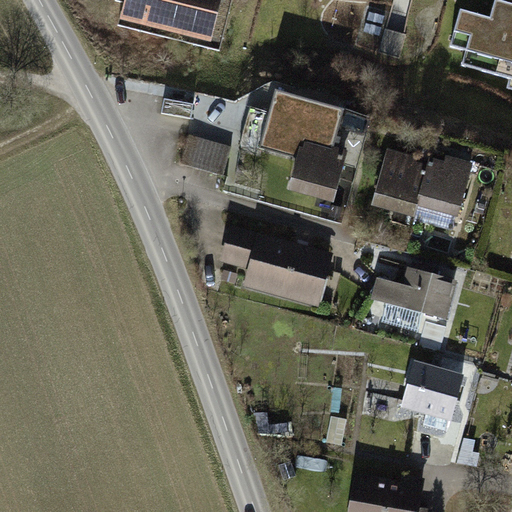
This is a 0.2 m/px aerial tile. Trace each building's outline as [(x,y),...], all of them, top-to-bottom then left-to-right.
[(117,0),(117,2),(125,4),(120,26),(222,51),(234,0),(117,0)] [(511,4),(497,0),(492,19),(462,10),(451,47),(487,57),(483,71),(511,79),(511,4)] [(277,90),(267,125),(316,138),(315,144),(334,149),(345,109),(277,90)] [(195,105),(166,100),(163,115),(193,119),(195,105)] [(346,153),(334,149),(315,144),(316,138),(267,125),(260,148),(301,160),(294,185),(334,196),(346,153)] [(208,139),(192,136),(184,165),(199,169),(208,139)] [(222,143),(208,139),(199,169),(214,173),(222,143)] [(233,147),(222,143),(214,173),(225,176),(233,147)] [(420,203),(429,168),(389,157),(377,202),(417,213),(420,203)] [(471,171),(432,160),(429,168),(420,203),(459,213),(471,171)] [(330,257),(233,229),(225,260),(255,269),(250,284),(312,302),(319,278),(324,279),(330,257)] [(431,272),(413,267),(408,288),(386,283),(381,301),(446,318),(455,283),(430,276),(431,272)] [(464,378),(416,365),(405,405),(428,412),(425,425),(447,432),(449,427),(450,427),(464,378)] [(347,419),(329,416),(325,443),(343,446),(347,419)] [(415,511),(420,490),(361,479),(354,511),(415,511)]
